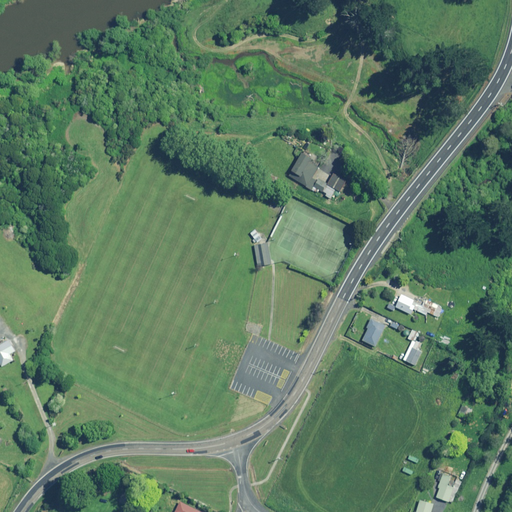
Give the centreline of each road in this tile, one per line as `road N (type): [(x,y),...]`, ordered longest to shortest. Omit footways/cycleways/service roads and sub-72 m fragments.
road 1 (primary): [(236,440),(291,399),(365,257),(479,110),(511,54)]
road 2 (primary): [(20,511),(46,479),(99,452),(236,440)]
